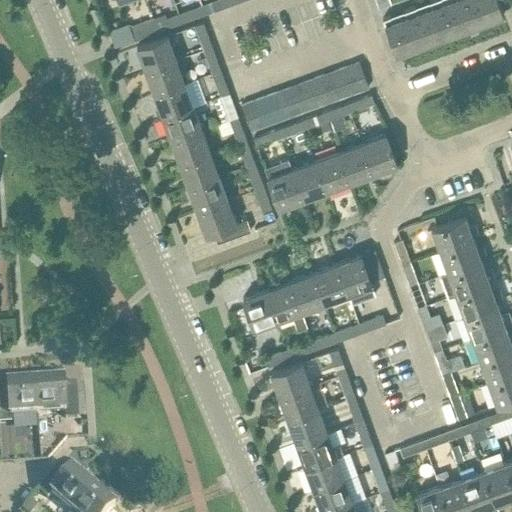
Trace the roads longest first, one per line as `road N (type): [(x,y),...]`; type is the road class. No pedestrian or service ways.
road 1 (unclassified): [(259,511),(39,0)]
road 2 (residential): [(412,327),(445,419),(383,441),(349,348)]
road 3 (residential): [(426,153),(380,234),(412,327)]
road 4 (residential): [(511,59),(508,51),(390,91)]
